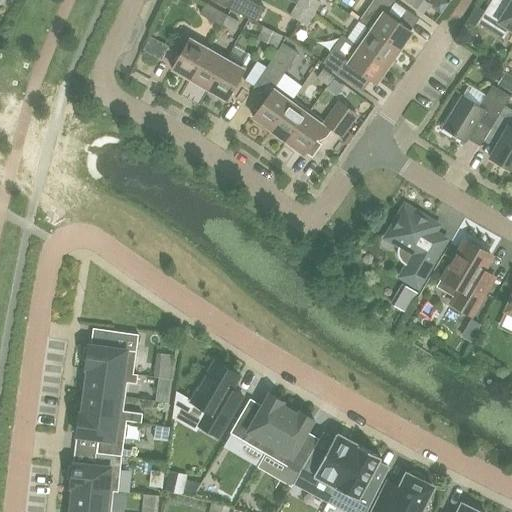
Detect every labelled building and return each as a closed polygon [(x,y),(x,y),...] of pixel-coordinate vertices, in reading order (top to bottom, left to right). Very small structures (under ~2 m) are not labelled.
[(264,8),(248,0),(232,0),(228,9),(257,23),(264,8)] [(310,0),(298,0),(296,4),(305,9),(310,0)] [(315,0),(310,0),(305,9),(314,14),(317,16),(323,4),(315,0)] [(411,13),(391,0),(373,0),(359,22),(399,49),(411,32),(402,26),(411,13)] [(423,0),(418,0),(413,7),(423,15),(431,5),(423,0)] [(511,0),(505,12),(490,3),(477,23),(504,40),(510,30),(511,30),(511,0)] [(222,24),(228,16),(227,15),(206,3),(200,14),(222,26),(222,24)] [(305,9),(296,4),(290,16),(298,21),(305,9)] [(314,14),(305,9),(298,21),(307,26),(314,14)] [(228,16),(222,24),(234,31),(239,22),(228,16)] [(368,28),(357,45),(387,66),(399,49),(359,22),(368,28)] [(276,48),(282,35),(264,27),(258,39),(276,48)] [(191,78),(209,46),(191,36),(173,68),(191,78)] [(150,37),(143,50),(161,60),(168,46),(150,37)] [(298,53),(282,43),(264,71),(263,73),(278,83),(298,53)] [(357,45),(347,59),(332,49),(322,63),(359,89),(367,78),(375,83),(387,66),(357,45)] [(227,57),(209,46),(191,78),(209,89),(227,57)] [(227,57),(209,89),(227,99),(246,67),(227,57)] [(254,87),(263,73),(264,71),(255,65),(245,80),(254,87)] [(323,70),(317,78),(328,86),(334,78),(323,70)] [(511,77),(504,73),(497,84),(511,93),(511,92),(511,77)] [(463,96),(442,129),(465,143),(478,121),(490,129),(491,127),(504,106),(510,96),(492,85),(480,106),(463,96)] [(275,87),(254,116),(271,129),(292,99),(275,87)] [(292,99),(271,129),(287,141),(309,111),(292,99)] [(309,111),(287,141),(304,154),(305,153),(309,147),(315,139),(318,142),(326,138),(331,130),(342,138),(358,115),(338,101),(323,122),(309,111)] [(504,135),(496,148),(490,158),(511,170),(511,110),(504,106),(491,127),(504,135)] [(322,144),(318,142),(315,139),(309,147),(305,153),(312,158),(322,144)] [(405,205),(385,238),(399,246),(398,248),(398,249),(398,250),(397,252),(397,253),(398,255),(398,256),(398,257),(399,259),(401,261),(403,263),(406,265),(400,277),(419,288),(447,240),(435,233),(439,226),(405,205)] [(465,241),(443,279),(437,288),(455,298),(451,304),(472,316),(494,278),(483,271),(492,257),(481,250),(480,246),(473,242),(468,243),(465,241)] [(405,286),(401,293),(414,300),(418,293),(405,286)] [(471,320),(461,337),(470,343),(481,326),(471,320)] [(85,369),(88,369),(133,375),(133,374),(136,351),(89,345),(88,348),(85,347),(83,360),(87,360),(85,369)] [(242,396),(232,389),(239,376),(214,361),(191,402),(207,410),(198,425),(219,437),(232,414),(242,396)] [(138,375),(133,374),(133,375),(88,369),(85,391),(125,397),(127,383),(136,384),(138,375)] [(170,379),(171,371),(159,369),(158,377),(170,379)] [(127,420),(126,421),(141,423),(142,414),(123,411),(125,397),(85,391),(82,413),(82,414),(127,420)] [(168,403),(169,396),(156,394),(155,401),(168,403)] [(230,433),(264,453),(290,410),(282,405),(283,402),(269,394),(262,406),(253,422),(241,415),(230,433)] [(298,415),(290,410),(264,453),(299,473),(310,455),(298,448),(307,432),(314,420),(300,412),(298,415)] [(122,457),(126,421),(127,420),(82,414),(82,413),(79,413),(76,436),(98,439),(96,453),(122,457)] [(168,442),(170,427),(164,426),(155,425),(153,439),(168,442)] [(328,502),(358,446),(358,445),(358,446),(336,434),(334,438),(323,457),(312,451),(310,455),(299,473),(293,484),(328,502)] [(381,458),(358,446),(328,502),(345,511),(367,511),(380,487),(368,481),(379,461),(381,458)] [(120,469),(122,457),(96,453),(95,466),(73,463),(73,467),(69,467),(68,479),(71,479),(70,488),(73,488),(73,487),(113,492),(116,468),(120,469)] [(386,482),(386,483),(378,499),(371,511),(420,511),(433,487),(422,482),(424,478),(411,471),(409,475),(406,474),(399,488),(387,482),(386,482)] [(199,479),(186,476),(169,472),(165,490),(182,494),(190,496),(199,479)] [(97,511),(111,511),(113,492),(73,487),(73,488),(71,509),(97,511)] [(142,506),(155,508),(156,496),(144,495),(142,506)] [(477,511),(479,508),(467,502),(465,506),(462,504),(457,511),(477,511)] [(221,511),(223,506),(212,503),(209,511),(212,511),(221,511)]
